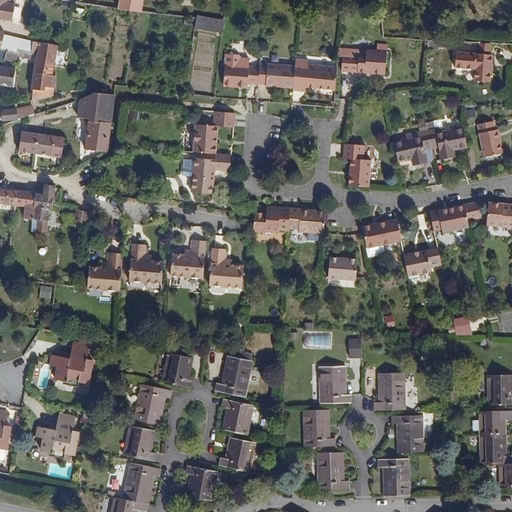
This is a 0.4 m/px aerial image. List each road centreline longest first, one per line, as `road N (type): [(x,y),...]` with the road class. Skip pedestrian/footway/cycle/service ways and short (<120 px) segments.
road 1 (residential): [(511,182),(406,201),(261,190),(250,174),(259,131)]
road 2 (residential): [(237,511),(285,500),(323,509),(511,505)]
road 3 (track): [(259,131),(252,119),(226,109),(123,100),(109,152),(54,181)]
road 4 (residential): [(0,157),(17,173),(50,179),(121,213),(230,223)]
